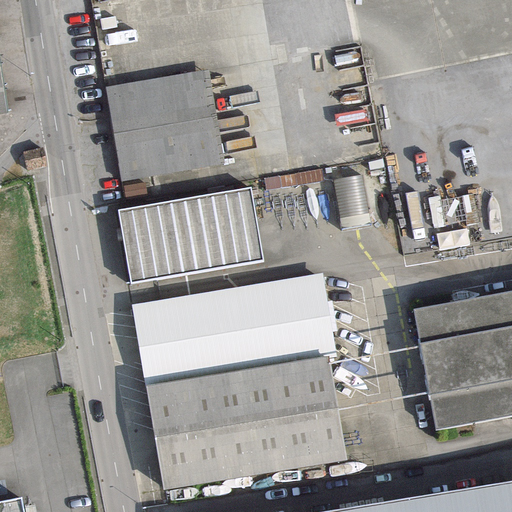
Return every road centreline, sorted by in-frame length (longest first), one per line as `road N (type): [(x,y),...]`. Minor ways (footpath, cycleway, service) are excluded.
road 1 (tertiary): [(34,0),(123,511)]
road 2 (unknown): [(84,305),(341,272),(362,299),(390,478)]
road 3 (unknown): [(207,511),(390,478)]
road 4 (unknown): [(390,478),(511,456)]
